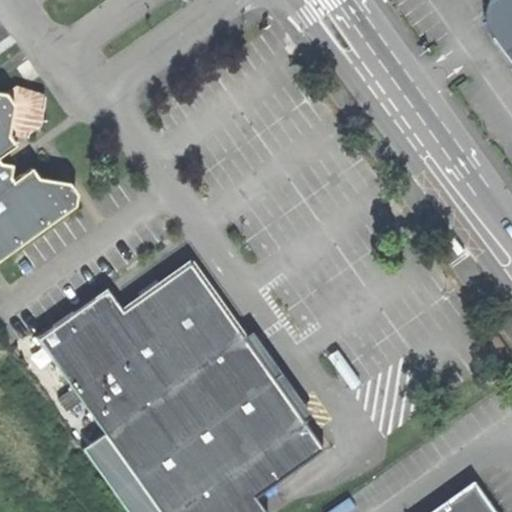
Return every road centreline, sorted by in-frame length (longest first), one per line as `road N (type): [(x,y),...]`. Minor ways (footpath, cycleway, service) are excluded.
road 1 (secondary): [(302,0),(511,288)]
road 2 (secondary): [(511,223),(348,0)]
